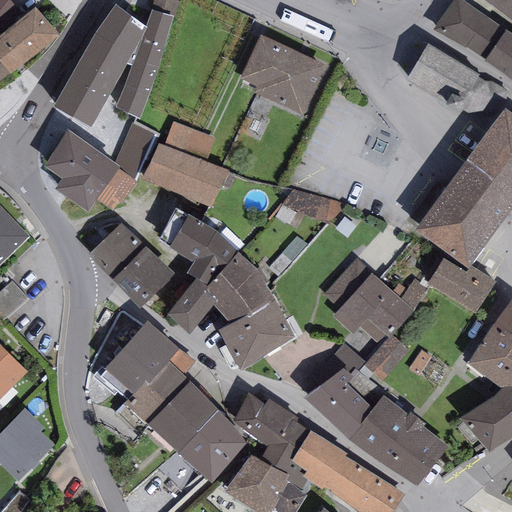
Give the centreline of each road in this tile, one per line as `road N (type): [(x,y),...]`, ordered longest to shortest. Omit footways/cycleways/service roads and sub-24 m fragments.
road 1 (residential): [(426,505),(79,276)]
road 2 (unknown): [(368,81),(345,153),(378,178),(406,180),(430,152),(435,130),(428,112),(409,99)]
road 3 (residential): [(116,511),(76,408),(79,276)]
road 4 (residential): [(301,0),(424,37),(511,92)]
road 5 (residential): [(21,159),(57,73),(104,0)]
road 6 (residential): [(79,276),(21,159)]
